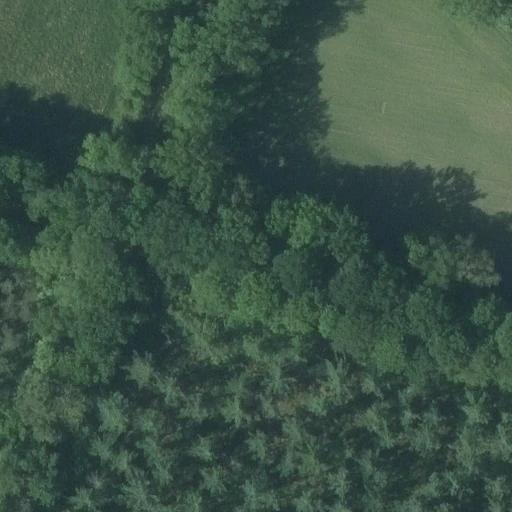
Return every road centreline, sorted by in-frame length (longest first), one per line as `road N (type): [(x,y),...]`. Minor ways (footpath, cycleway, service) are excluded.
road 1 (track): [(511,354),(0,189)]
road 2 (track): [(185,0),(0,481)]
